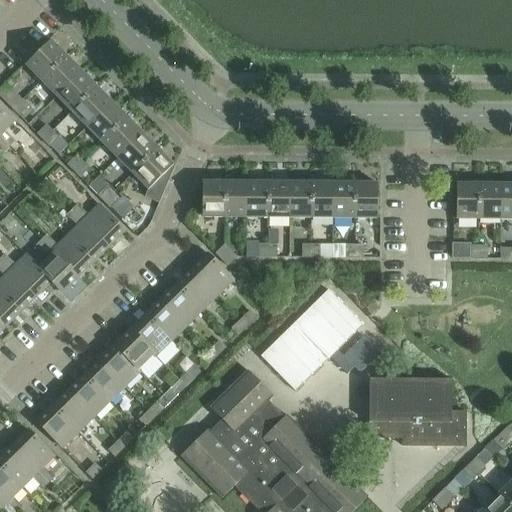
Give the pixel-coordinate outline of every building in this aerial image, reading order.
[(26,67),(42,83),(66,59),(50,42),(26,67)] [(66,59),(42,83),(57,98),(81,74),(66,59)] [(81,74),(57,98),(72,114),(97,89),(81,74)] [(97,89),(72,114),(87,129),(112,105),(97,89)] [(7,105),(13,111),(22,102),(16,96),(7,105)] [(22,102),(13,111),(19,117),(28,108),(22,102)] [(0,105),(0,137),(10,148),(15,143),(5,132),(16,122),(0,105)] [(112,105),(87,129),(102,144),(127,120),(112,105)] [(127,120),(102,144),(117,160),(142,135),(127,120)] [(37,136),(43,142),(52,133),(46,127),(37,136)] [(52,133),(43,142),(49,148),(58,139),(52,133)] [(142,135),(117,160),(133,175),(157,151),(142,135)] [(0,137),(0,148),(4,153),(10,148),(0,137)] [(157,151),(133,175),(148,191),(145,199),(159,205),(174,169),(173,167),(157,151)] [(68,166),(74,173),(83,164),(77,157),(68,166)] [(83,164),(74,173),(80,179),(89,170),(83,164)] [(202,219),(225,219),(225,184),(202,184),(202,219)] [(225,184),(225,219),(246,219),(247,184),(225,184)] [(247,184),(246,219),(268,219),(268,184),(247,184)] [(268,184),(268,219),(290,219),(290,185),(268,184)] [(290,185),(290,219),(311,219),(311,185),(290,185)] [(311,185),(311,219),(333,220),(333,185),(311,185)] [(333,185),(333,220),(354,220),(355,185),(333,185)] [(355,185),(354,220),(377,220),(377,185),(355,185)] [(456,221),(479,221),(479,186),(457,186),(456,221)] [(479,186),(479,221),(500,221),(501,186),(479,186)] [(511,186),(501,186),(500,221),(511,221),(511,186)] [(98,197),(104,203),(113,194),(107,188),(98,197)] [(113,194),(104,203),(110,210),(119,201),(113,194)] [(77,206),(72,211),(109,249),(125,233),(98,206),(88,217),(77,206)] [(77,227),(67,237),(93,264),(109,249),(72,211),(67,216),(77,227)] [(47,237),(41,242),(78,279),(93,264),(67,237),(57,247),(47,237)] [(49,259),(39,269),(38,270),(52,283),(51,284),(62,295),(78,279),(41,242),(36,247),(49,259)] [(216,255),(222,261),(231,252),(225,246),(216,255)] [(259,259),(268,259),(268,246),(259,246),(259,259)] [(268,246),(268,259),(276,259),(276,246),(268,246)] [(302,259),(311,259),(311,246),(302,246),(302,259)] [(311,246),(311,259),(319,259),(319,247),(311,246)] [(470,246),(453,246),(453,260),(470,260),(470,248),(470,246)] [(345,259),(354,260),(354,247),(345,247),(345,259)] [(354,247),(354,260),(363,260),(363,247),(354,247)] [(470,260),(478,260),(478,248),(470,248),(470,260)] [(478,248),(478,260),(487,261),(487,248),(478,248)] [(231,252),(222,261),(228,267),(237,259),(231,252)] [(207,255),(191,271),(218,297),(234,282),(207,255)] [(5,256),(0,260),(0,262),(36,299),(51,284),(52,283),(38,270),(39,269),(26,256),(15,267),(5,256)] [(0,272),(4,277),(0,281),(0,292),(21,314),(36,299),(0,262),(0,272)] [(191,271),(176,286),(202,313),(218,297),(191,271)] [(176,286),(160,301),(187,328),(202,313),(176,286)] [(0,323),(5,329),(21,314),(0,292),(0,323)] [(328,292),(260,358),(295,393),(363,327),(328,292)] [(160,301),(145,316),(171,343),(187,328),(160,301)] [(250,313),(241,322),(247,328),(256,319),(250,313)] [(145,316),(130,331),(153,356),(153,357),(155,359),(171,343),(145,316)] [(247,328),(241,322),(232,330),(238,337),(247,328)] [(130,331),(114,347),(138,371),(139,371),(153,357),(153,356),(130,331)] [(219,343),(210,352),(216,358),(225,349),(219,343)] [(114,347),(98,362),(125,389),(141,373),(139,371),(138,371),(114,347)] [(216,358),(210,352),(201,361),(207,367),(216,358)] [(98,362),(83,377),(109,404),(125,389),(98,362)] [(220,420),(208,431),(181,458),(222,500),(234,488),(258,511),(354,511),(368,499),(287,417),(284,419),(269,403),(273,398),(247,372),(210,409),(220,420)] [(188,373),(180,382),(186,388),(195,380),(188,373)] [(83,377),(68,392),(94,419),(109,404),(83,377)] [(369,381),(369,439),(402,440),(402,448),(465,448),(466,414),(451,414),(452,382),(369,381)] [(186,388),(180,382),(171,391),(177,397),(186,388)] [(366,389),(358,389),(358,400),(366,400),(366,389)] [(68,392),(52,407),(79,434),(94,419),(68,392)] [(157,404),(148,413),(155,419),(164,410),(157,404)] [(79,434),(52,407),(36,423),(62,450),(79,434)] [(155,419),(148,413),(139,422),(146,428),(155,419)] [(511,435),(506,429),(500,435),(509,445),(511,441),(511,435)] [(28,431),(12,447),(48,484),(53,479),(43,469),(54,458),(28,431)] [(127,434),(118,443),(124,449),(133,441),(127,434)] [(509,445),(500,435),(494,441),(503,451),(509,445)] [(124,449),(118,443),(109,452),(115,458),(124,449)] [(12,447),(0,458),(0,465),(23,489),(33,479),(43,489),(48,484),(12,447)] [(476,460),(470,466),(479,475),(485,469),(476,460)] [(0,465),(0,496),(15,511),(19,511),(23,509),(12,499),(23,489),(0,465)] [(86,474),(92,480),(101,472),(95,465),(86,474)] [(479,475),(470,466),(463,472),(472,481),(479,475)] [(511,482),(499,495),(511,508),(511,482)] [(445,490),(439,496),(448,505),(454,499),(445,490)] [(511,511),(511,508),(499,495),(483,510),(484,511),(511,511)] [(15,511),(0,496),(0,511),(2,509),(5,511),(15,511)] [(448,505),(439,496),(433,502),(442,511),(448,505)]
